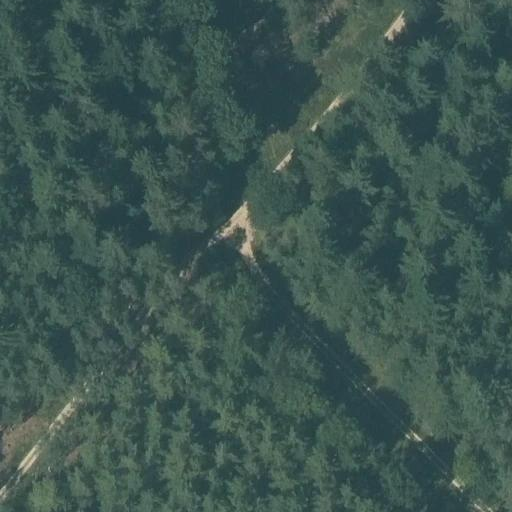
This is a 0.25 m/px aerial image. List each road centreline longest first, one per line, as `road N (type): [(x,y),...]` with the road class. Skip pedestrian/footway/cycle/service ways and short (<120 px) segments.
road 1 (track): [(478,511),(256,273),(235,228),(413,0)]
road 2 (track): [(0,498),(192,256),(235,228)]
